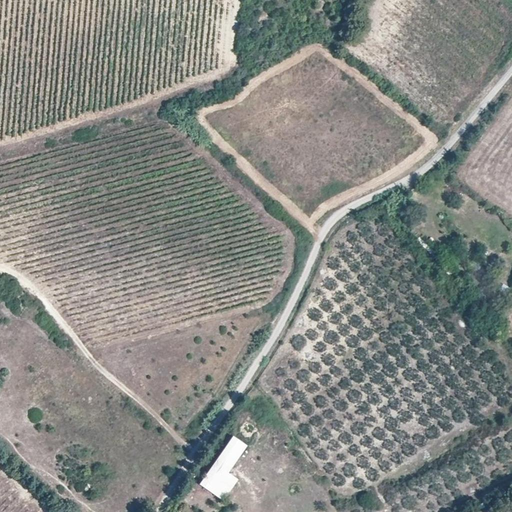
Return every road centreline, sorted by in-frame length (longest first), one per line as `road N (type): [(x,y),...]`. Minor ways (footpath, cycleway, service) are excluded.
road 1 (track): [(162,511),(192,453),(287,315),(329,224),(422,171),(511,72)]
road 2 (track): [(0,267),(22,279),(99,367),(193,452)]
